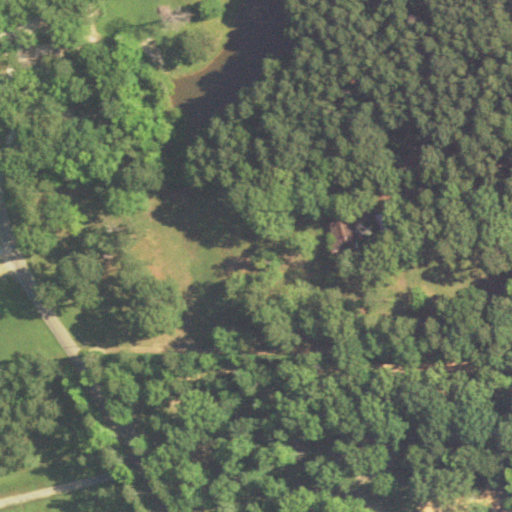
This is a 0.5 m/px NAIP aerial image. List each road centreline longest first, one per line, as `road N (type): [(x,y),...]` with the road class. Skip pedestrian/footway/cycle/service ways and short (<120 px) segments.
road 1 (residential): [(83,361),(190,375),(255,365),(511,367)]
road 2 (residential): [(175,511),(134,426),(14,251),(0,205)]
